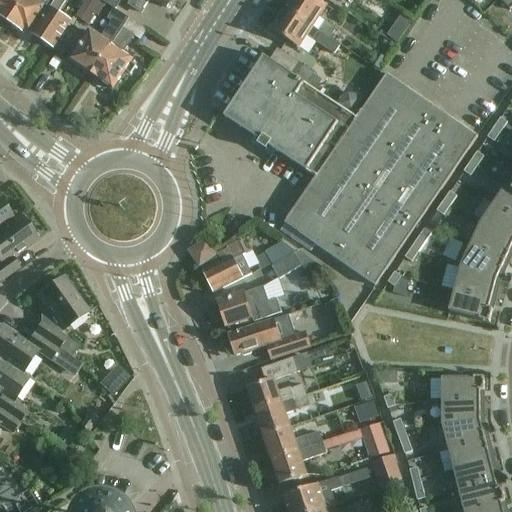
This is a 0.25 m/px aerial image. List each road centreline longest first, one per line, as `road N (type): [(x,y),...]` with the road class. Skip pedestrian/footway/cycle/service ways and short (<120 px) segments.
road 1 (secondary): [(130,256),(139,300),(226,511)]
road 2 (secondary): [(140,161),(230,0)]
road 3 (secondary): [(130,256),(158,241),(171,213),(164,182),(140,161)]
